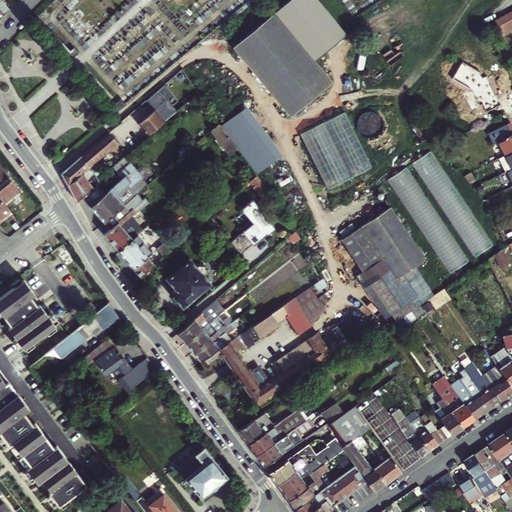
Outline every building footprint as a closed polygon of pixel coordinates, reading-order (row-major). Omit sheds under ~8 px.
[(289,116),(330,81),(272,12),(231,46),(289,116)] [(493,20),(502,37),(511,30),(511,23),(507,13),(506,13),(493,20)] [(73,45),(64,52),(70,58),(78,51),(73,45)] [(149,133),(166,119),(177,109),(169,97),(173,91),(165,82),(149,97),(158,108),(140,123),(149,133)] [(117,110),(125,103),(120,98),(112,105),(117,110)] [(304,133),(329,189),(374,169),(350,113),(304,133)] [(511,117),(491,127),(498,141),(502,140),(507,151),(502,154),(511,171),(511,117)] [(174,128),(166,119),(149,133),(157,143),(174,128)] [(221,120),(214,127),(232,153),(239,146),(221,120)] [(60,172),(67,183),(83,169),(117,141),(109,130),(60,172)] [(433,150),(413,162),(472,259),(492,247),(433,150)] [(101,190),(95,183),(92,185),(81,194),(105,221),(137,193),(148,184),(128,161),(117,170),(120,175),(101,190)] [(0,214),(9,207),(3,199),(19,187),(0,162),(0,214)] [(389,178),(448,275),(467,264),(409,166),(389,178)] [(83,169),(67,183),(76,199),(81,194),(92,185),(83,169)] [(259,174),(251,180),(262,196),(270,191),(259,174)] [(142,199),(137,193),(105,221),(109,227),(103,233),(118,250),(139,232),(127,219),(148,201),(145,197),(142,199)] [(276,228),(253,199),(243,208),(251,220),(241,229),(243,233),(232,241),(241,251),(251,242),(255,245),(276,228)] [(388,204),(341,236),(361,268),(358,271),(389,324),(434,293),(413,264),(425,256),(388,204)] [(149,255),(154,250),(139,232),(118,250),(140,276),(156,263),(149,255)] [(165,255),(173,248),(167,240),(158,247),(165,255)] [(511,260),(504,249),(491,257),(500,270),(511,262),(511,260)] [(198,267),(191,258),(167,276),(178,291),(175,295),(182,305),(211,283),(206,277),(208,275),(208,270),(205,265),(200,265),(198,267)] [(38,293),(28,280),(0,300),(0,305),(15,326),(13,328),(30,353),(39,347),(36,343),(51,332),(53,335),(65,326),(56,313),(53,315),(44,302),(40,305),(34,296),(38,293)] [(202,359),(206,364),(219,355),(218,353),(220,352),(257,403),(332,352),(314,327),(269,359),(277,369),(267,376),(257,361),(249,367),(237,350),(244,345),(246,343),(248,345),(260,336),(260,335),(279,322),(278,320),(285,315),(297,333),(312,323),(324,307),(309,286),(294,296),(252,325),(231,339),(202,359)] [(216,299),(177,331),(199,361),(202,359),(231,339),(228,334),(240,324),(237,320),(234,322),(227,313),(220,318),(214,311),(221,304),(216,299)] [(96,308),(89,300),(81,306),(87,314),(96,308)] [(108,301),(37,357),(42,364),(58,352),(60,355),(72,345),(90,332),(90,333),(101,325),(103,328),(119,316),(108,301)] [(505,347),(511,345),(511,331),(502,334),(505,347)] [(384,347),(378,338),(372,342),(378,351),(384,347)] [(111,344),(93,358),(104,372),(111,367),(126,388),(154,367),(145,356),(130,367),(123,357),(121,357),(111,344)] [(511,381),(511,360),(504,348),(492,357),(496,363),(509,383),(511,381)] [(325,369),(333,363),(331,360),(322,366),(325,369)] [(433,387),(436,390),(462,427),(473,418),(457,394),(434,363),(427,369),(438,384),(433,387)] [(511,386),(509,383),(496,363),(490,367),(508,394),(511,390),(511,386)] [(37,414),(3,367),(0,369),(0,439),(5,447),(10,443),(20,456),(23,453),(25,455),(21,458),(30,471),(27,474),(35,485),(38,482),(40,486),(46,482),(53,492),(50,499),(56,506),(61,505),(64,509),(74,502),(71,499),(78,494),(80,497),(89,491),(89,485),(60,446),(57,448),(34,416),(37,414)] [(508,394),(490,367),(481,374),(482,376),(499,400),(508,394)] [(470,386),(466,388),(483,412),(490,406),(468,374),(465,370),(461,373),(470,386)] [(499,400),(482,376),(478,379),(472,371),(468,374),(490,406),(499,400)] [(483,412),(466,388),(457,375),(453,378),(462,391),(457,394),(473,418),(483,412)] [(431,408),(441,422),(450,435),(462,427),(436,390),(431,393),(436,401),(437,404),(431,408)] [(319,413),(327,423),(346,410),(344,408),(339,411),(333,403),(319,413)] [(346,410),(327,423),(343,443),(348,439),(351,444),(360,437),(370,429),(355,408),(348,413),(346,410)] [(297,409),(287,416),(246,445),(255,456),(304,420),(297,409)] [(399,409),(390,416),(420,457),(428,451),(404,416),(399,409)] [(438,443),(418,414),(414,409),(404,416),(428,451),(438,443)] [(418,414),(438,443),(450,435),(441,422),(435,426),(424,411),(418,414)] [(246,445),(287,416),(284,412),(264,425),(257,416),(236,430),(246,445)] [(304,420),(255,456),(262,466),(301,438),(298,435),(311,425),(307,419),(304,420)] [(511,461),(511,441),(505,430),(488,442),(499,459),(504,467),(511,461)] [(306,444),(267,473),(275,484),(300,465),(305,471),(321,459),(339,446),(331,436),(323,442),(325,444),(313,453),(306,444)] [(360,437),(351,444),(354,448),(356,446),(358,449),(366,443),(361,436),(360,437)] [(343,443),(339,446),(351,461),(359,455),(354,448),(351,444),(348,439),(343,443)] [(488,442),(482,445),(493,463),(499,459),(488,442)] [(482,445),(473,451),(497,487),(511,510),(511,494),(511,493),(511,478),(511,479),(506,483),(493,463),(482,445)] [(201,496),(228,475),(205,446),(196,452),(204,462),(201,465),(195,458),(189,458),(178,466),(201,496)] [(477,484),(481,491),(484,495),(497,487),(473,451),(463,458),(479,482),(477,484)] [(367,464),(359,455),(351,461),(353,464),(358,471),(367,464)] [(401,471),(389,455),(379,462),(390,478),(401,471)] [(324,464),(321,459),(305,471),(310,477),(301,484),(303,487),(287,500),(294,510),(321,486),(320,485),(323,483),(315,473),(318,471),(317,470),(324,464)] [(390,478),(379,462),(372,467),(384,483),(390,478)] [(340,500),(366,481),(358,471),(353,464),(321,486),(322,487),(328,496),(334,504),(340,500)] [(384,483),(372,467),(370,468),(367,464),(358,471),(366,481),(373,491),(384,483)] [(310,477),(305,471),(300,465),(275,484),(287,500),(303,487),(301,484),(310,477)] [(447,470),(422,487),(430,499),(455,481),(447,470)] [(468,500),(481,491),(477,484),(469,473),(457,482),(468,500)] [(295,511),(308,511),(328,496),(322,487),(321,486),(294,510),(295,511)] [(0,511),(18,511),(5,493),(0,496),(0,511)] [(178,511),(164,494),(150,505),(155,511),(178,511)] [(134,511),(124,496),(101,511),(134,511)] [(334,504),(328,496),(308,511),(344,511),(347,510),(340,500),(334,504)]
